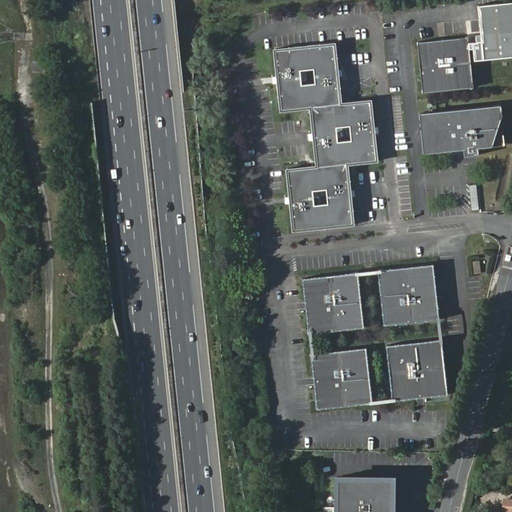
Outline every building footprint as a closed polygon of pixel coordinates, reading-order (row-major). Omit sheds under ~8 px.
[(511,0),(477,5),(481,40),(473,41),(476,61),(511,56),(511,0)] [(472,86),(467,38),(417,42),(421,91),(472,86)] [(342,102),(336,46),(336,44),(333,45),(333,42),(277,48),(277,50),(276,50),(274,51),(280,111),(309,108),(315,165),(290,168),(290,171),(287,172),(292,228),(297,228),(298,230),(352,225),(352,222),(354,221),(349,164),(375,161),(375,158),(378,158),(372,100),(369,101),(369,99),(342,102)] [(500,105),(419,112),(423,152),(463,148),(463,145),(477,143),(477,147),(503,144),(500,105)] [(463,148),(464,155),(478,154),(477,147),(477,143),(463,145),(463,148)] [(433,264),(377,271),(384,326),(439,320),(433,264)] [(357,273),(302,279),(308,335),(364,328),(357,273)] [(441,339),(386,346),(392,401),(448,395),(441,339)] [(366,348),(311,354),(317,410),(372,403),(366,348)] [(391,511),(392,477),(336,476),(335,511),(391,511)] [(511,499),(504,499),(503,510),(511,511),(511,499)]
